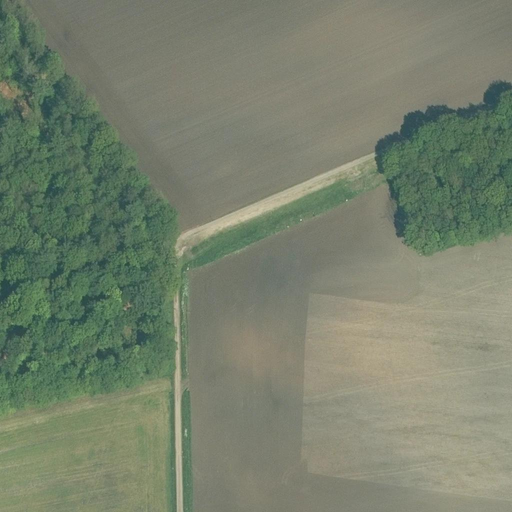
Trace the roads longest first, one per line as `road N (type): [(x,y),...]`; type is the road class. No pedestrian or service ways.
road 1 (track): [(0,296),(175,247),(511,106)]
road 2 (track): [(174,240),(3,0)]
road 3 (unclassified): [(179,511),(174,240)]
